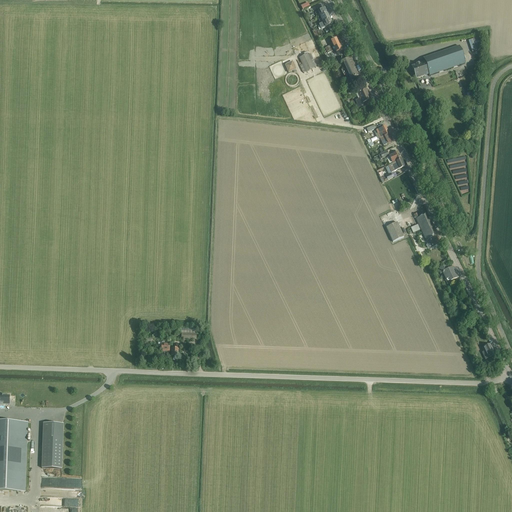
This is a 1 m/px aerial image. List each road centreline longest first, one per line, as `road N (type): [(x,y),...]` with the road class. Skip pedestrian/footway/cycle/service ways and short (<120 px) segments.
road 1 (unclassified): [(510,376),(482,383),(0,368)]
road 2 (secondary): [(510,376),(328,0)]
road 3 (track): [(397,141),(379,78),(338,0)]
